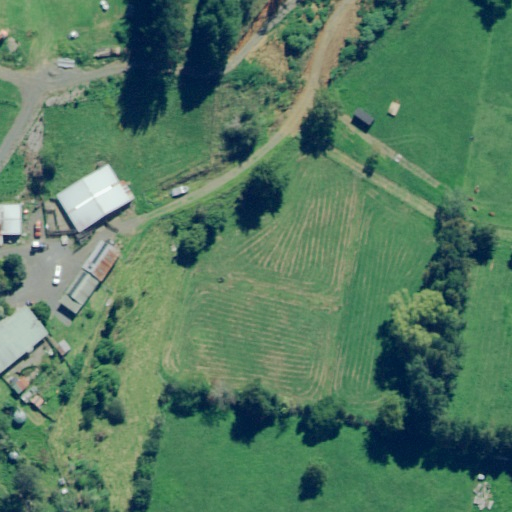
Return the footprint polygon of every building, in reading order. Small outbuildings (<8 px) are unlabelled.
[(130,205),(108,168),(57,198),(79,235),(130,205)] [(20,237),(20,208),(0,207),(0,248),(2,248),(2,238),(20,237)] [(121,259),(102,245),(59,305),(77,317),(100,285),(107,291),(120,273),(114,269),(121,259)] [(0,375),(48,337),(25,309),(18,314),(9,322),(0,311),(0,375)] [(30,386),(23,379),(12,390),(19,397),(30,386)] [(38,394),(30,402),(38,410),(46,402),(38,394)]
